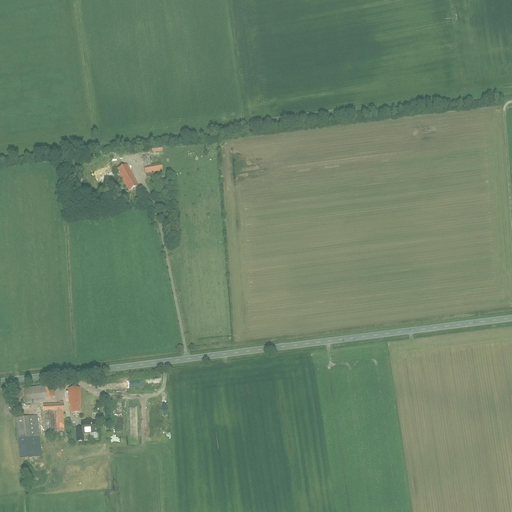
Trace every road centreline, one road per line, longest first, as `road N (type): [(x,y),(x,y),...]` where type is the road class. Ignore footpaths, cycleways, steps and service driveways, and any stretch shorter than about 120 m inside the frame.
road 1 (tertiary): [(0,384),(511,320)]
road 2 (track): [(187,361),(153,200),(136,168)]
